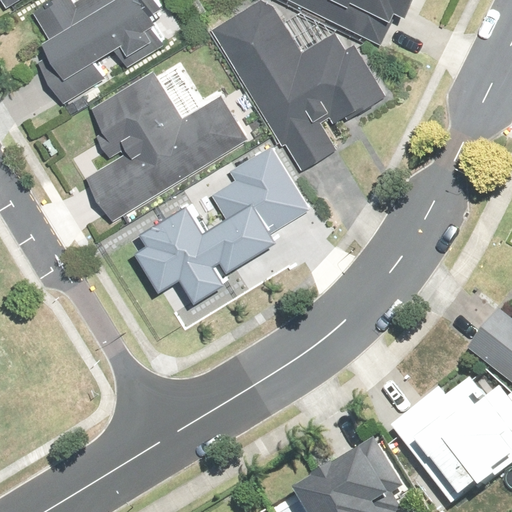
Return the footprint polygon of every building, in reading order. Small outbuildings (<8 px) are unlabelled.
[(77,0),(72,4),(69,0),(47,0),(34,8),(59,50),(36,64),(61,105),(107,78),(100,64),(116,55),(124,68),(166,42),(157,27),(167,21),(160,10),(166,6),(163,0),(77,0)] [(279,0),(377,45),(391,15),(405,22),(414,0),(279,0)] [(268,1),(212,34),(282,152),(288,147),(302,172),(337,151),(320,124),(335,115),(342,127),(384,103),(354,51),(345,56),(335,38),(302,57),(268,1)] [(118,222),(254,139),(228,97),(192,119),(163,72),(93,115),(103,131),(96,136),(109,157),(116,153),(121,160),(91,178),(118,222)] [(307,212),(269,147),(225,174),(232,183),(208,198),(223,222),(209,231),(192,202),(139,233),(148,248),(138,256),(160,293),(184,278),(200,303),(232,285),(227,277),(285,241),(277,230),(307,212)] [(498,310),(467,349),(511,385),(511,319),(511,321),(498,310)] [(435,391),(389,428),(450,504),(468,489),(471,492),(482,483),(485,486),(511,464),(511,434),(468,380),(442,401),(435,391)] [(289,494),(299,511),(398,511),(399,511),(390,495),(401,489),(373,440),(305,479),(308,483),(289,494)]
